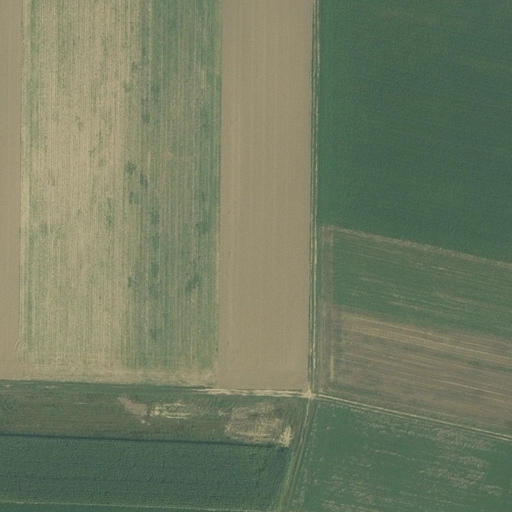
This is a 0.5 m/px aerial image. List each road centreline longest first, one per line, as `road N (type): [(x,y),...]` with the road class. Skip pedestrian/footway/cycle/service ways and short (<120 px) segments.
road 1 (track): [(0,388),(310,396),(511,437)]
road 2 (track): [(281,511),(310,396),(316,0)]
